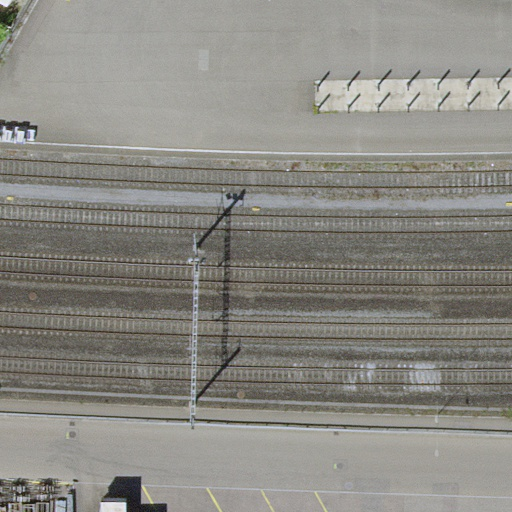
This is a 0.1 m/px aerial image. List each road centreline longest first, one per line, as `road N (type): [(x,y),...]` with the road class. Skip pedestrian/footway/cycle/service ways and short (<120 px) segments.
road 1 (residential): [(511,472),(254,469),(0,454)]
road 2 (unknown): [(261,0),(245,18),(237,134)]
